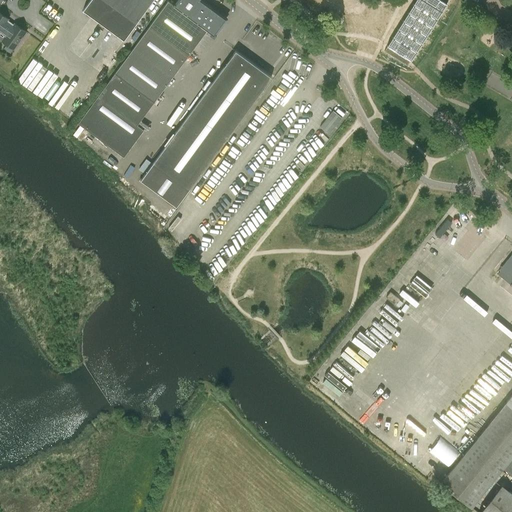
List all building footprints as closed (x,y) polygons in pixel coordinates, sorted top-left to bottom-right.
[(168,1),(112,77),(78,123),(124,157),(144,130),(137,125),(207,30),(211,34),(210,35),(214,38),(216,34),(215,33),(226,19),(200,0),(178,0),(175,4),(174,3),(173,5),(168,1)] [(90,0),(83,10),(124,40),(136,24),(153,0),(90,0)] [(422,0),(415,0),(413,5),(424,12),(429,4),(422,0)] [(432,0),(429,4),(441,11),(446,3),(443,1),(441,0),(432,0)] [(424,12),(436,20),(441,11),(429,4),(424,12)] [(413,5),(408,13),(419,20),(424,12),(413,5)] [(0,36),(1,37),(7,28),(5,27),(4,25),(8,19),(0,12),(0,36)] [(424,12),(419,20),(431,28),(436,20),(424,12)] [(408,13),(402,21),(414,28),(419,20),(408,13)] [(414,28),(426,36),(431,28),(419,20),(414,28)] [(402,21),(397,29),(409,37),(414,28),(402,21)] [(7,28),(1,37),(3,38),(1,41),(13,50),(26,32),(15,24),(11,30),(9,30),(7,28)] [(409,37),(421,44),(426,36),(414,28),(409,37)] [(397,29),(392,37),(404,45),(409,37),(397,29)] [(387,46),(390,48),(394,50),(397,52),(399,53),(404,45),(392,37),(387,46)] [(404,45),(416,52),(421,44),(409,37),(404,45)] [(399,53),(400,54),(403,56),(407,58),(410,60),(410,61),(416,52),(404,45),(399,53)] [(194,107),(230,134),(271,77),(235,51),(194,107)] [(54,75),(41,67),(41,68),(36,64),(23,84),(41,95),(54,75)] [(62,81),(47,100),(57,108),(72,89),(62,81)] [(230,134),(194,107),(152,164),(188,190),(230,134)] [(329,134),(342,118),(333,111),(320,126),(329,134)] [(456,202),(437,227),(459,244),(478,219),(456,202)] [(511,253),(499,270),(500,271),(498,274),(511,285),(511,253)] [(399,279),(418,296),(426,288),(406,271),(399,279)] [(385,297),(395,305),(400,299),(390,291),(385,297)] [(511,393),(504,403),(442,480),(472,506),(511,456),(511,393)] [(511,511),(511,492),(501,484),(479,511),(511,511)]
